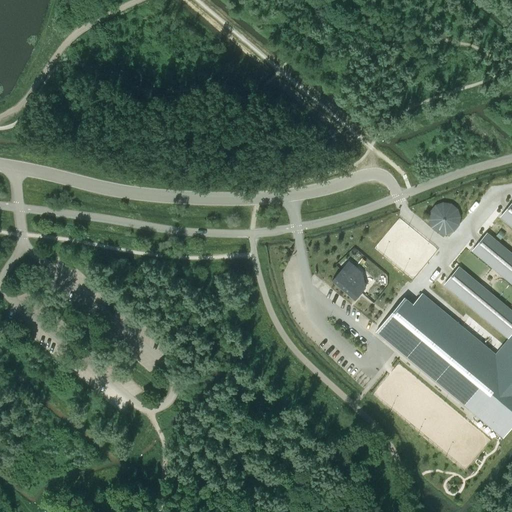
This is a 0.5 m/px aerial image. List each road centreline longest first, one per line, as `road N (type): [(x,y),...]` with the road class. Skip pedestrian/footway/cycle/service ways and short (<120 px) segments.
road 1 (unclassified): [(0,165),(215,200),(290,195),(381,174),(398,198)]
road 2 (unknown): [(197,0),(393,165),(412,191)]
road 3 (unknown): [(0,120),(16,112),(71,36),(136,0)]
